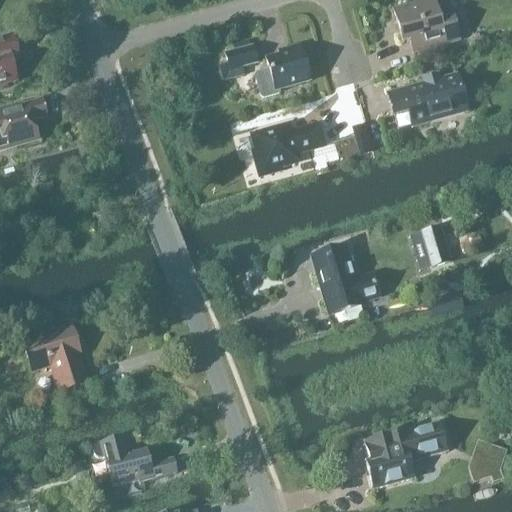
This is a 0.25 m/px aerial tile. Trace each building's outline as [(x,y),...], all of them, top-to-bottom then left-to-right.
[(436,13),(433,1),(393,12),(402,46),(409,44),(413,56),(459,43),(451,17),(449,14),(446,12),(442,11),(436,13)] [(0,87),(17,82),(8,54),(16,51),(12,37),(0,40),(0,87)] [(225,57),(229,72),(230,77),(242,73),(241,69),(256,65),(252,49),(225,57)] [(287,56),(266,62),(268,69),(258,72),(256,76),(262,96),(265,97),(277,93),(277,92),(309,84),(299,49),(287,52),(287,56)] [(456,78),(384,97),(390,120),(405,116),(410,130),(466,115),(456,78)] [(45,119),(41,102),(21,108),(21,106),(0,112),(0,150),(14,147),(14,149),(39,142),(34,122),(45,119)] [(364,125),(351,129),(354,141),(368,137),(364,125)] [(289,136),(287,129),(252,138),(256,153),(252,154),(259,179),(272,175),(271,171),(297,164),(295,156),(322,149),(317,129),(289,136)] [(438,228),(407,238),(418,274),(450,264),(438,228)] [(479,238),(460,244),(464,255),(479,250),(478,248),(482,247),(479,238)] [(354,284),(344,250),(312,260),(329,317),(361,308),(360,304),(377,299),(371,278),(354,284)] [(86,386),(75,354),(77,353),(70,330),(22,345),(31,374),(50,368),(59,394),(86,386)] [(373,463),(365,465),(373,492),(412,481),(408,465),(445,455),(437,426),(389,439),(389,438),(364,445),(367,457),(371,456),(373,463)] [(91,458),(104,460),(111,490),(138,483),(138,485),(176,475),(172,461),(149,467),(146,454),(132,457),(131,452),(128,453),(125,439),(89,449),(91,458)] [(499,473),(506,475),(509,476),(511,466),(511,462),(504,460),(499,473)]
